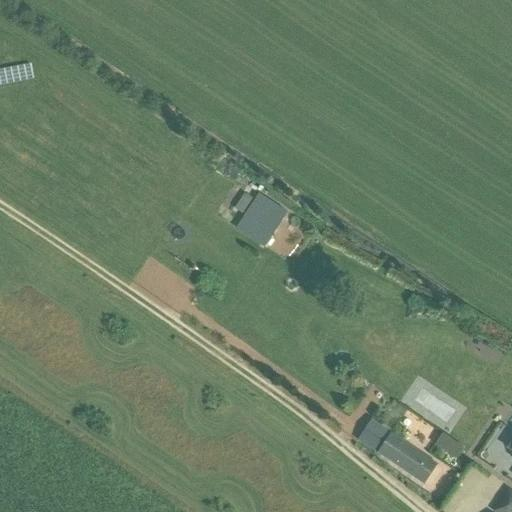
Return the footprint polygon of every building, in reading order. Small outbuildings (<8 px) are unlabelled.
[(260,191),(236,226),(265,246),(289,211),(260,191)] [(465,385),(476,359),(464,354),(453,380),(465,385)] [(475,415),(492,392),(479,383),(462,405),(475,415)] [(454,421),(465,428),(469,422),(495,438),(511,410),(511,403),(492,392),(476,418),(461,409),(454,421)] [(357,439),(375,450),(385,435),(368,423),(357,439)] [(378,454),(424,485),(438,464),(392,434),(378,454)] [(511,511),(511,493),(509,491),(495,511),(496,511),(511,511)]
